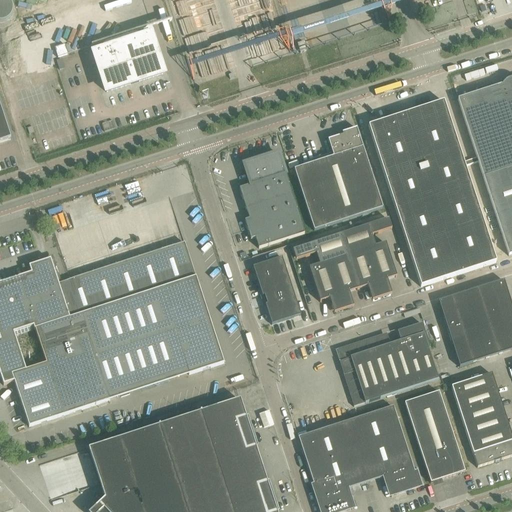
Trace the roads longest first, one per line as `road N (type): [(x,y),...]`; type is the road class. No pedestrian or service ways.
road 1 (unclassified): [(511,21),(185,128)]
road 2 (unclassified): [(191,147),(511,42)]
road 3 (unclassified): [(256,350),(511,267)]
road 4 (unclassified): [(256,350),(191,147)]
road 5 (unclassified): [(0,209),(191,147)]
road 6 (unclassified): [(185,128),(0,188)]
road 7 (unclassified): [(308,511),(256,350)]
